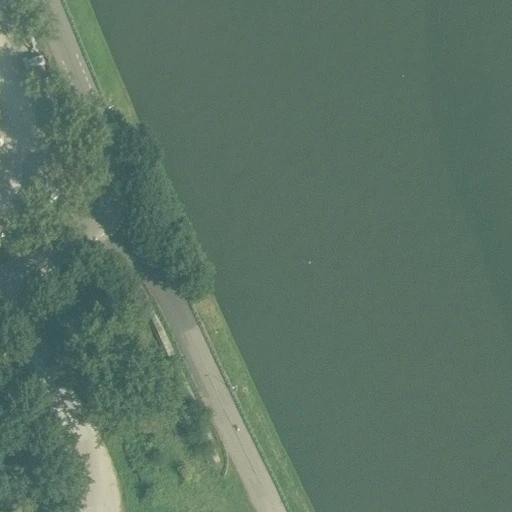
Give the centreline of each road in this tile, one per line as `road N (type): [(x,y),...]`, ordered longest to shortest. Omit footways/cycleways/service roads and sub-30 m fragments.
road 1 (unclassified): [(266,511),(156,277),(92,222)]
road 2 (unclassified): [(92,222),(106,183),(40,0)]
